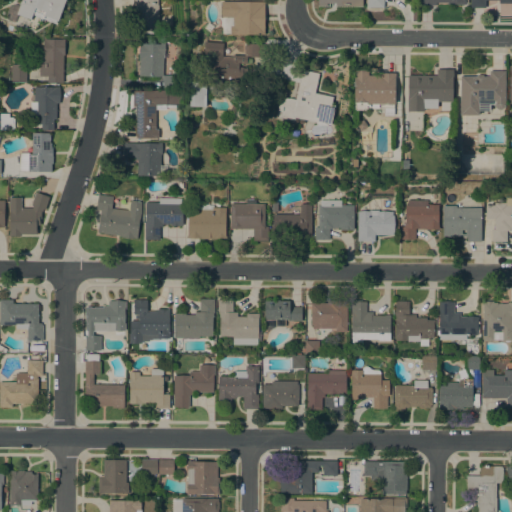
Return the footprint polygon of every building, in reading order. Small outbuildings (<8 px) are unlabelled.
[(16,14),(21,0),(65,0),(57,21),(56,21),(55,23),(32,14),(30,19),(17,14),(16,14)] [(157,0),(157,5),(158,5),(158,24),(157,23),(157,27),(133,26),(133,0),(157,0)] [(382,8),(382,0),(365,0),(366,7),(382,8)] [(511,0),(511,3),(498,3),(498,0),(485,0),(485,8),(469,7),(469,0),(511,0)] [(264,1),(264,34),(230,34),(230,33),(222,33),(222,17),(221,17),(221,1),(264,1)] [(62,82),(47,81),(47,76),(39,76),(39,51),(43,51),(43,39),(62,39),(64,39),(64,55),(63,55),(62,82)] [(211,79),(213,54),(203,53),(204,41),(223,43),(222,56),(231,57),(232,55),(244,56),(245,43),(265,44),(264,57),(246,56),(246,63),(238,63),(238,67),(242,67),(242,68),(245,68),(245,75),(242,75),(242,82),(211,79)] [(162,77),(139,76),(139,61),(138,61),(139,42),(143,42),(143,43),(159,44),(159,43),(164,43),(164,57),(163,57),(162,77)] [(26,64),(26,81),(11,81),(11,64),(26,64)] [(407,111),(407,75),(436,75),(436,69),(452,69),(452,110),(424,110),(424,111),(407,111)] [(314,93),(333,97),(331,104),(335,105),(330,127),(317,124),(317,122),(304,119),(303,122),(276,117),(280,96),(295,99),(301,70),(318,73),(314,93)] [(395,73),(395,78),(394,78),(394,104),(384,103),(384,108),(366,108),(366,109),(363,109),(362,110),(356,110),(354,109),(354,102),(354,79),(353,79),(353,71),(368,71),(368,75),(379,75),(379,73),(395,73)] [(505,71),(505,106),(503,106),(503,108),(502,109),(497,109),(494,106),(494,104),(489,104),(489,111),(478,111),(478,115),(460,115),(460,76),(475,76),(477,75),(482,75),(483,76),(489,76),(489,71),(505,71)] [(172,75),(173,88),(163,88),(163,75),(172,75)] [(206,82),(206,107),(189,106),(189,82),(206,82)] [(59,87),(59,100),(54,100),(54,130),(41,129),(41,124),(30,124),(30,102),(34,102),(34,86),(59,87)] [(156,105),(155,128),(158,129),(158,138),(135,138),(136,105),(133,105),(133,90),(179,91),(178,105),(166,105),(156,105)] [(232,114),(228,112),(232,106),(236,108),(232,114)] [(0,113),(9,113),(9,117),(12,117),(12,129),(0,129),(0,113)] [(367,127),(360,131),(356,123),(363,119),(367,127)] [(28,170),(24,170),(24,167),(19,167),(19,153),(29,153),(29,154),(32,154),(32,133),(50,133),(50,140),(51,140),(51,146),(52,146),(52,163),(51,163),(51,172),(28,172),(28,170)] [(137,160),(135,160),(135,157),(123,157),(123,142),(135,143),(161,143),(161,154),(160,154),(160,165),(167,165),(167,173),(160,172),(160,175),(144,175),(144,176),(137,176),(137,160)] [(21,197),(21,208),(32,208),(32,206),(31,205),(35,192),(49,197),(45,210),(42,209),(41,212),(40,219),(40,225),(37,225),(37,234),(21,234),(21,236),(9,236),(9,197),(21,197)] [(113,196),(111,208),(129,210),(130,200),(141,201),(141,209),(139,222),(137,238),(118,236),(119,235),(103,233),(97,232),(99,214),(100,210),(96,210),(98,194),(113,196)] [(181,198),(181,203),(182,203),(182,225),(170,225),(170,224),(162,224),(162,226),(159,226),(159,239),(144,239),(144,222),(145,222),(145,202),(158,202),(158,198),(181,198)] [(505,202),(505,198),(511,198),(511,230),(506,231),(506,242),(491,242),(491,229),(494,229),(494,219),(485,219),(485,205),(494,205),(494,202),(505,202)] [(245,203),(245,199),(255,199),(255,203),(264,203),(264,226),(268,226),(268,240),(252,240),(252,228),(230,228),(230,203),(245,203)] [(353,205),(353,230),(340,230),(340,228),(331,228),(331,229),(329,229),(329,239),(314,239),(314,227),(319,227),(319,200),(340,200),(340,205),(353,205)] [(427,200),(427,204),(438,204),(438,227),(439,227),(439,230),(434,230),(430,230),(430,229),(425,229),(416,229),(416,228),(415,228),(415,239),(409,239),(409,240),(405,240),(405,239),(399,239),(399,226),(403,227),(403,222),(405,222),(405,205),(407,205),(407,200),(427,200)] [(198,205),(198,204),(208,204),(208,206),(213,206),(213,207),(225,207),(225,236),(226,236),(226,238),(216,238),(216,239),(199,239),(199,238),(186,238),(186,235),(187,235),(187,210),(193,210),(193,205),(198,205)] [(299,214),(299,213),(300,213),(300,204),(311,204),(311,237),(298,237),(298,235),(273,235),(273,214),(299,214)] [(481,208),(481,241),(467,241),(467,236),(442,236),(442,206),(456,206),(456,208),(481,208)] [(357,211),(368,211),(368,210),(378,210),(378,211),(392,211),(392,215),(393,215),(393,235),(374,234),(374,241),(357,241),(357,211)] [(38,304),(38,323),(40,323),(40,325),(42,325),(42,341),(26,341),(26,329),(16,329),(16,325),(0,325),(0,299),(12,299),(12,303),(38,304)] [(214,299),(214,313),(213,313),(213,317),(212,317),(212,336),(199,336),(199,338),(174,338),(174,313),(185,313),(185,315),(194,315),(194,312),(199,312),(199,299),(214,299)] [(362,300),(362,301),(366,302),(366,312),(372,312),(372,316),(384,316),(384,315),(390,315),(389,341),(377,340),(378,339),(362,339),(362,345),(351,345),(351,340),(351,314),(350,314),(351,299),(362,300)] [(134,300),(147,300),(146,311),(156,311),(156,308),(169,309),(168,332),(169,332),(169,338),(158,338),(158,340),(149,340),(149,341),(141,341),(141,344),(129,343),(129,321),(139,321),(139,319),(135,318),(135,315),(133,315),(134,300)] [(232,300),(232,312),(237,312),(237,317),(246,317),(246,313),(258,313),(258,319),(258,338),(257,338),(257,345),(232,344),(232,336),(219,336),(219,318),(219,314),(218,314),(218,300),(232,300)] [(275,300),(279,300),(279,301),(289,301),(289,307),(301,307),(301,321),(288,321),(288,319),(285,319),(285,326),(275,326),(270,330),(264,330),(264,301),(275,300)] [(327,303),(327,300),(347,300),(347,332),(335,332),(335,328),(312,328),(312,325),(311,325),(311,303),(327,303)] [(91,307),(91,308),(94,308),(94,307),(102,307),(102,306),(108,306),(108,301),(125,301),(125,309),(124,309),(124,323),(125,323),(125,331),(124,331),(123,336),(114,333),(114,331),(92,330),(92,335),(100,335),(100,351),(85,350),(85,335),(87,335),(87,330),(85,330),(85,315),(84,315),(85,307),(91,307)] [(408,301),(408,314),(415,314),(415,318),(426,318),(426,320),(434,320),(434,330),(433,330),(433,337),(429,337),(429,339),(419,339),(420,341),(407,341),(407,340),(395,340),(395,316),(394,316),(394,312),(395,312),(395,301),(408,301)] [(493,301),(493,302),(497,302),(497,303),(507,303),(507,302),(511,302),(511,340),(509,340),(509,341),(504,341),(504,340),(502,340),(502,339),(492,339),(492,340),(482,340),(482,301),(493,301)] [(453,313),(460,313),(460,317),(478,317),(478,321),(476,321),(477,335),(466,335),(466,340),(438,340),(438,302),(453,302),(453,313)] [(306,340),(318,340),(318,355),(306,354),(306,340)] [(124,384),(123,408),(112,408),(112,406),(84,406),(84,361),(86,361),(86,354),(98,354),(98,361),(99,361),(99,374),(93,374),(93,384),(124,384)] [(304,356),(304,368),(290,368),(291,356),(304,356)] [(420,357),(435,357),(435,370),(421,370),(420,357)] [(479,357),(478,369),(466,369),(466,357),(479,357)] [(42,360),(42,376),(37,375),(37,379),(37,403),(12,403),(12,407),(0,407),(0,381),(15,382),(15,373),(26,373),(26,360),(42,360)] [(214,365),(214,375),(213,375),(213,392),(199,392),(199,391),(193,391),(193,395),(189,395),(189,407),(173,407),(173,375),(189,375),(189,371),(199,371),(199,365),(214,365)] [(257,383),(255,383),(255,394),(258,394),(257,409),(242,408),(242,396),(234,396),(234,398),(231,398),(231,403),(218,403),(218,376),(233,377),(234,371),(245,371),(245,365),(251,365),(251,366),(258,366),(257,383)] [(380,380),(387,380),(387,408),(374,408),(374,397),(364,397),(364,399),(351,399),(350,376),(350,370),(361,370),(362,368),(362,367),(363,367),(365,366),(367,366),(372,370),(377,370),(378,370),(379,371),(380,372),(380,377),(380,380)] [(139,372),(139,376),(150,376),(150,369),(162,369),(162,394),(169,394),(169,408),(155,408),(155,402),(144,402),(144,403),(129,403),(129,372),(139,372)] [(493,375),(503,375),(503,370),(511,370),(511,408),(506,408),(506,398),(481,398),(481,369),(493,369),(493,375)] [(344,370),(344,373),(345,373),(345,394),(323,394),(323,397),(321,397),(321,409),(306,409),(306,373),(327,373),(327,370),(344,370)] [(462,382),(462,379),(472,379),(472,401),(473,401),(473,405),(471,405),(471,407),(462,407),(462,409),(438,409),(438,386),(446,386),(446,382),(462,382)] [(427,380),(427,387),(431,387),(431,389),(432,389),(432,405),(430,405),(430,407),(418,407),(418,406),(414,406),(414,407),(407,407),(404,407),(404,409),(394,409),(394,405),(393,405),(393,387),(395,387),(395,385),(413,385),(413,380),(427,380)] [(297,381),(296,384),(297,384),(297,406),(281,406),(281,408),(262,408),(262,384),(271,384),(271,381),(297,381)] [(126,459),(125,482),(128,482),(128,493),(98,493),(98,476),(103,476),(103,459),(126,459)] [(157,459),(157,474),(141,474),(141,459),(157,459)] [(173,459),(173,474),(158,474),(158,459),(173,459)] [(336,476),(322,475),(322,466),(317,466),(317,472),(311,472),(311,494),(279,493),(280,460),(336,461),(336,476)] [(217,461),(217,478),(219,478),(219,494),(186,494),(186,461),(217,461)] [(405,461),(405,466),(406,466),(406,489),(405,489),(405,494),(381,494),(381,481),(375,481),(375,480),(370,480),(370,476),(363,476),(363,461),(405,461)] [(501,466),(501,468),(502,468),(502,483),(495,483),(495,498),(496,498),(495,511),(476,511),(476,501),(472,501),(472,491),(465,491),(466,476),(479,476),(479,468),(481,468),(481,466),(501,466)] [(9,505),(9,470),(13,470),(13,471),(16,471),(16,470),(23,470),(23,472),(31,472),(31,474),(37,474),(37,499),(35,499),(35,502),(30,502),(30,504),(20,504),(20,505),(9,505)] [(217,498),(217,502),(218,502),(218,509),(217,509),(217,511),(181,511),(181,498),(217,498)] [(325,500),(325,511),(327,511),(279,511),(279,508),(280,508),(280,498),(293,498),(293,500),(325,500)] [(403,499),(403,498),(406,498),(406,508),(404,508),(404,511),(359,511),(359,499),(403,499)] [(108,511),(108,500),(133,500),(140,500),(140,510),(135,509),(135,511),(108,511)]
